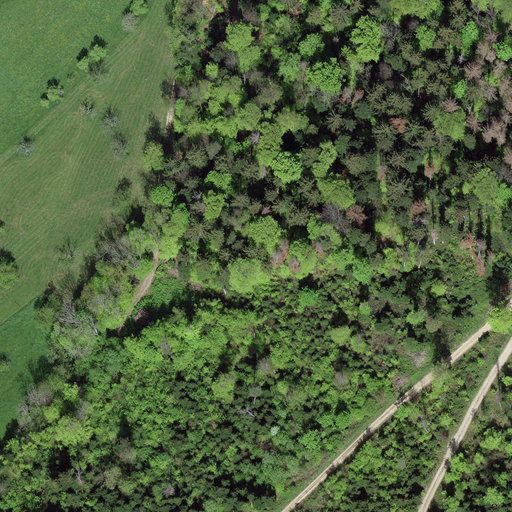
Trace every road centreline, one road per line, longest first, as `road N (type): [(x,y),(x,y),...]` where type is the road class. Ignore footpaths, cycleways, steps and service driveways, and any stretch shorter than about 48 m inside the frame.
road 1 (track): [(196,0),(182,43),(150,269),(64,402)]
road 2 (track): [(284,511),(427,375),(511,308)]
road 3 (track): [(423,511),(511,343)]
